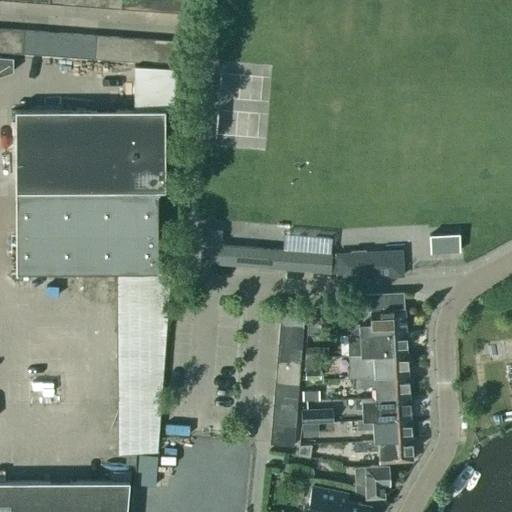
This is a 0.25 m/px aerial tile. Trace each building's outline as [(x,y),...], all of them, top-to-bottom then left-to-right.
[(121,0),(109,0),(108,8),(121,9),(121,0)] [(133,0),(121,0),(121,9),(133,9),(133,0)] [(145,0),(133,0),(133,9),(145,10),(145,0)] [(157,0),(145,0),(145,10),(157,11),(157,0)] [(169,0),(157,0),(157,11),(169,12),(169,0)] [(182,0),(169,0),(169,12),(181,13),(182,0)] [(0,51),(9,52),(11,28),(0,27),(0,51)] [(9,52),(21,53),(23,29),(11,28),(9,52)] [(21,53),(33,54),(35,30),(23,29),(21,53)] [(33,54),(45,55),(47,31),(35,30),(33,54)] [(45,55),(57,56),(59,32),(47,31),(45,55)] [(57,56),(69,57),(71,33),(59,32),(57,56)] [(71,33),(69,57),(81,58),(83,34),(71,33)] [(81,58),(93,58),(95,35),(83,34),(81,58)] [(93,58),(106,59),(107,36),(95,35),(93,58)] [(106,59),(118,60),(119,36),(107,36),(106,59)] [(118,60),(130,61),(131,37),(119,36),(118,60)] [(130,61),(142,62),(143,38),(131,37),(130,61)] [(142,62),(154,63),(155,39),(143,38),(142,62)] [(154,63),(166,64),(167,40),(155,39),(154,63)] [(167,40),(166,64),(178,65),(180,41),(167,40)] [(0,56),(0,75),(12,71),(12,58),(0,56)] [(157,190),(166,190),(165,111),(173,112),(175,69),(134,65),(133,109),(75,110),(76,191),(157,190)] [(15,191),(76,191),(75,110),(14,110),(15,191)] [(157,271),(157,190),(76,191),(15,191),(16,273),(116,272),(116,273),(158,273),(158,271),(157,271)] [(330,254),(256,248),(220,245),(221,231),(203,230),(200,263),(328,272),(330,254)] [(430,254),(460,252),(458,234),(428,235),(430,254)] [(402,276),(401,251),(366,252),(366,251),(351,251),(352,253),(336,254),(337,279),(402,276)] [(169,271),(158,271),(158,273),(116,273),(116,452),(156,452),(169,271)] [(369,294),(371,310),(401,309),(399,292),(369,294)] [(404,309),(401,309),(371,310),(371,322),(350,323),(351,334),(405,331),(404,309)] [(279,323),(303,325),(304,313),(280,312),(279,323)] [(318,317),(308,316),(308,334),(318,334),(318,317)] [(302,337),(303,325),(279,323),(278,335),(302,337)] [(405,331),(351,334),(346,334),(348,356),(406,353),(405,331)] [(301,349),(302,337),(278,335),(277,347),(301,349)] [(300,361),(301,349),(277,347),(276,359),(300,361)] [(306,358),(319,358),(319,347),(305,348),(306,358)] [(406,353),(348,356),(349,368),(347,368),(347,378),(356,378),(356,376),(408,374),(406,353)] [(320,379),(319,358),(306,358),(305,358),(305,379),(320,379)] [(299,373),(300,361),(276,359),(275,371),(299,373)] [(298,385),(299,373),(275,371),(274,383),(298,385)] [(409,395),(408,374),(356,376),(356,378),(357,387),(374,387),(375,397),(409,395)] [(297,398),(298,385),(274,383),(273,396),(297,398)] [(318,392),(302,392),(302,401),(318,401),(318,392)] [(360,419),(410,417),(409,395),(375,397),(354,398),(355,409),(360,409),(360,419)] [(296,410),(297,398),(273,396),(272,408),(296,410)] [(295,422),(296,410),(272,408),(271,420),(295,422)] [(333,422),(332,408),(301,409),(301,423),(317,422),(333,422)] [(410,417),(360,419),(356,419),(356,427),(356,430),(377,429),(377,441),(411,439),(410,417)] [(270,431),(294,433),(295,422),(271,420),(270,431)] [(317,422),(301,423),(302,437),(318,436),(317,422)] [(293,446),(294,433),(270,431),(269,444),(293,446)] [(412,460),(411,439),(377,441),(353,442),(354,452),(378,450),(378,462),(412,460)] [(309,457),(311,444),(299,444),(297,455),(309,457)] [(309,467),(291,463),(288,475),(306,479),(309,467)] [(366,467),(356,467),(357,494),(367,495),(367,498),(384,497),(383,485),(388,485),(388,465),(366,467)] [(126,511),(129,481),(0,481),(0,511),(126,511)] [(313,485),(310,504),(315,505),(319,506),(317,511),(369,511),(371,506),(347,501),(349,492),(318,486),(313,485)]
